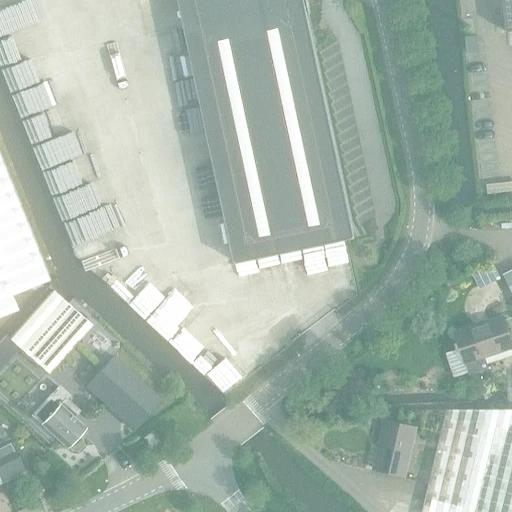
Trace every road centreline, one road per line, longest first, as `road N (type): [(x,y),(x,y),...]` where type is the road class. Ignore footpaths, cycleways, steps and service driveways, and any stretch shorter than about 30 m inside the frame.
road 1 (unclassified): [(258,398),(398,272),(418,227),(419,184),(383,0)]
road 2 (unclassified): [(377,511),(258,398)]
road 3 (unclassified): [(74,511),(197,452)]
